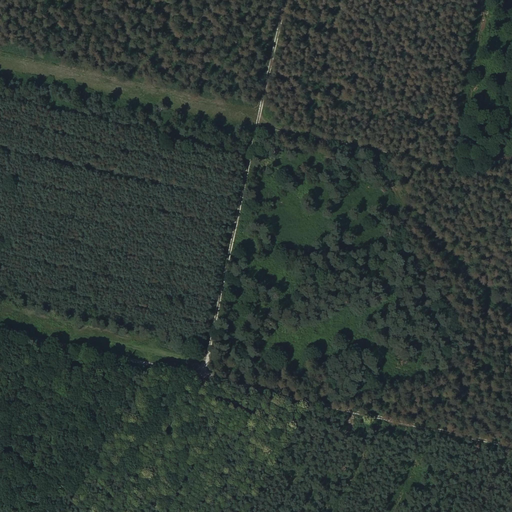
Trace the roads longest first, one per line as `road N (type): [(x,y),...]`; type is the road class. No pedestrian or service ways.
road 1 (track): [(511,446),(0,332)]
road 2 (track): [(287,0),(202,376)]
